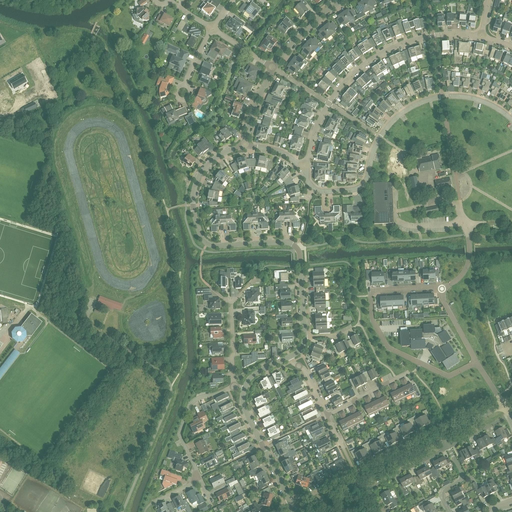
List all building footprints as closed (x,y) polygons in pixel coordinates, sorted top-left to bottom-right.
[(137,23),(143,25),(143,21),(149,21),(149,14),(146,14),(147,13),(147,12),(147,11),(146,11),(145,11),(144,12),(143,11),(143,9),(143,6),(147,3),(145,0),(144,0),(138,4),(141,7),(141,9),(136,9),(136,15),(133,15),(135,21),(137,23)] [(201,11),(209,17),(215,9),(214,8),(217,5),(218,5),(220,2),(217,0),(209,0),(212,2),(210,5),(207,3),(205,5),(203,3),(199,9),(201,11)] [(364,2),(369,11),(374,9),(374,7),(376,6),(373,0),(372,0),(368,2),(367,0),(364,2)] [(245,12),(253,18),(258,12),(261,9),(252,2),(249,5),(250,6),(249,7),(244,3),(239,10),(244,14),(245,12)] [(295,9),(302,17),(309,10),(302,2),(295,9)] [(360,14),(358,15),(360,19),(366,16),(364,14),(369,11),(364,2),(361,3),(362,5),(357,8),(360,14)] [(471,28),(475,28),(476,21),(477,21),(477,18),(476,18),(476,17),(470,16),(471,12),(470,12),(471,4),(468,4),(467,12),(467,15),(466,23),(471,24),(471,28)] [(346,12),(343,14),(349,23),(354,19),(356,21),(358,20),(360,19),(358,15),(356,16),(352,10),(347,13),(346,12)] [(163,23),(169,26),(173,19),(164,14),(163,16),(159,15),(156,21),(162,25),(163,23)] [(337,20),(341,26),(343,24),(344,26),(349,23),(343,14),(341,16),(342,17),(337,20)] [(447,23),(447,16),(444,17),(444,15),(437,16),(438,17),(436,17),(437,20),(438,20),(438,27),(442,27),(442,23),(447,23)] [(457,22),(457,15),(454,15),(447,15),(447,16),(447,23),(448,26),(451,26),(451,23),(457,22)] [(466,27),(466,23),(467,15),(460,15),(457,15),(457,22),(462,23),(462,26),(466,27)] [(278,29),(284,35),(292,27),(288,23),(290,21),(286,17),(283,21),(283,22),(278,29)] [(226,25),(236,33),(241,26),(242,27),(245,24),(239,20),(237,23),(231,18),(226,25)] [(408,22),(403,24),(405,32),(406,34),(411,32),(411,31),(415,30),(413,21),(413,18),(409,19),(410,23),(409,23),(408,22)] [(503,31),(506,23),(507,19),(504,18),(503,22),(497,21),(496,22),(495,22),(494,25),(495,25),(493,32),(497,33),(498,29),(503,31)] [(413,21),(415,30),(416,31),(422,29),(422,28),(426,27),(424,19),(413,21)] [(399,26),(392,29),(395,36),(396,37),(401,35),(401,34),(405,32),(403,24),(401,20),(397,21),(399,26)] [(187,45),(192,48),(195,43),(194,42),(196,38),(197,39),(201,33),(192,28),(186,24),(181,21),(178,26),(177,28),(188,35),(188,34),(192,36),(187,45)] [(324,28),(331,36),(336,32),(335,31),(337,29),(333,23),(328,27),(327,26),(324,28)] [(511,34),(511,27),(511,25),(506,23),(503,31),(502,34),(506,36),(507,32),(511,34)] [(381,29),(386,40),(386,41),(392,39),(391,38),(395,36),(392,29),(391,25),(381,29)] [(318,35),(323,40),(325,39),(326,40),(331,36),(324,28),(322,30),(323,31),(318,35)] [(372,38),(376,45),(377,46),(382,43),(382,42),(386,40),(381,29),(380,28),(376,30),(379,35),(378,35),(372,38)] [(277,42),(268,35),(262,44),(260,48),(265,52),(267,49),(269,51),(272,51),(274,48),(273,47),(277,42)] [(363,43),(368,52),(373,48),(376,45),(372,38),(368,41),(368,40),(363,43)] [(307,44),(315,51),(319,47),(321,49),(323,47),(315,39),(311,43),(309,42),(307,44)] [(353,49),(354,50),(359,57),(362,54),(363,55),(368,52),(363,43),(361,40),(359,42),(358,44),(359,46),(353,49)] [(207,56),(214,60),(220,52),(228,57),(231,53),(226,49),(215,42),(211,49),(211,50),(207,56)] [(442,47),(442,55),(446,54),(446,53),(449,53),(449,54),(453,54),(452,47),(449,48),(449,43),(443,43),(443,46),(442,47)] [(464,54),(465,44),(459,43),(459,48),(455,48),(455,51),(459,51),(458,53),(464,54)] [(173,69),(181,72),(183,67),(184,67),(184,66),(185,65),(184,65),(184,64),(187,56),(179,52),(180,50),(168,44),(165,51),(176,56),(175,58),(172,56),(169,64),(175,66),(173,69)] [(307,57),(310,60),(312,58),(311,56),(315,51),(307,44),(305,47),(306,48),(302,52),(307,57)] [(465,44),(464,54),(469,54),(469,56),(471,56),(472,53),(472,47),(470,47),(470,44),(465,44)] [(479,55),(481,46),(475,45),(474,48),(472,47),(472,53),(473,53),(473,54),(479,55)] [(486,59),(488,52),(485,51),(486,47),(481,46),(479,55),(484,57),(484,58),(486,59)] [(420,47),(414,48),(417,57),(423,56),(422,55),(425,54),(424,51),(422,52),(420,47)] [(410,55),(406,56),(408,60),(409,65),(412,62),(411,59),(417,57),(414,48),(408,50),(410,55)] [(495,60),(498,51),(493,49),(491,53),(488,52),(486,59),(489,59),(490,58),(495,60)] [(343,54),(350,63),(354,61),(359,58),(359,57),(354,50),(349,54),(348,55),(346,51),(342,53),(343,54)] [(498,51),(495,60),(500,62),(502,63),(502,61),(504,56),(502,55),(503,52),(498,51)] [(401,53),(395,56),(399,64),(404,62),(408,60),(406,56),(403,58),(401,53)] [(337,64),(337,65),(343,70),(346,68),(347,68),(351,64),(350,63),(343,54),(338,58),(339,59),(339,60),(339,59),(335,62),(337,64)] [(503,63),(508,66),(511,57),(511,56),(507,54),(506,57),(504,56),(502,61),(502,63),(503,63)] [(292,62),(300,69),(304,64),(306,65),(308,63),(299,56),(295,61),(294,60),(292,62)] [(388,65),(390,67),(391,71),(391,70),(392,70),(392,69),(393,69),(393,68),(393,67),(399,64),(395,56),(389,58),(392,63),(388,65)] [(288,71),(293,75),(295,73),(297,74),(300,69),(292,62),(290,65),(291,66),(288,71)] [(377,66),(382,73),(387,70),(387,69),(390,67),(388,65),(385,66),(382,62),(377,66)] [(248,78),(254,81),(259,72),(259,71),(259,70),(258,69),(258,68),(249,64),(246,70),(249,71),(248,74),(250,75),(248,78)] [(199,81),(208,85),(209,81),(209,80),(209,79),(209,78),(208,78),(211,72),(210,71),(212,66),(209,65),(208,67),(204,65),(203,68),(202,68),(200,72),(202,73),(201,75),(202,75),(199,81)] [(329,73),(335,78),(338,75),(339,76),(344,71),(343,70),(337,65),(332,69),(333,69),(329,73)] [(371,75),(377,83),(378,83),(379,80),(384,76),(382,73),(377,66),(372,69),(374,72),(371,75)] [(322,81),(329,86),(332,83),(332,84),(337,79),(335,78),(329,73),(329,72),(325,77),(326,78),(322,81)] [(459,87),(459,82),(460,76),(458,76),(458,74),(455,73),(455,72),(448,72),(448,75),(444,75),(444,81),(446,81),(449,80),(449,82),(454,82),(454,87),(459,87)] [(482,73),(481,80),(479,85),(483,87),(482,91),(487,93),(489,89),(491,83),(487,82),(488,80),(486,79),(488,75),(482,73)] [(23,74),(10,82),(14,88),(27,81),(23,74)] [(361,78),(369,88),(369,87),(369,88),(373,84),(377,83),(371,75),(368,77),(365,74),(361,78)] [(468,88),(469,83),(470,78),(467,77),(467,75),(463,74),(463,77),(460,76),(459,82),(464,83),(463,87),(468,88)] [(422,81),(423,81),(425,88),(425,89),(427,88),(427,90),(431,90),(431,88),(434,87),(432,79),(429,79),(428,75),(425,76),(426,80),(422,81)] [(478,90),(479,85),(481,80),(477,79),(478,77),(474,76),(473,78),(470,78),(469,83),(474,85),(473,89),(478,90)] [(160,94),(160,98),(166,97),(166,96),(169,96),(168,92),(170,88),(169,88),(170,86),(166,84),(168,81),(159,78),(157,83),(161,85),(160,89),(160,90),(159,91),(159,92),(159,93),(160,94)] [(361,93),(364,96),(365,92),(369,88),(361,78),(356,82),(356,83),(359,85),(356,88),(361,93)] [(236,92),(243,95),(244,93),(248,94),(252,85),(238,79),(234,87),(238,89),(236,92)] [(274,88),(283,93),(287,87),(289,88),(290,88),(291,88),(292,85),(288,83),(282,80),(280,83),(281,83),(280,85),(277,83),(276,85),(275,85),(274,88)] [(316,90),(322,95),(325,91),(326,92),(330,87),(329,86),(322,81),(318,86),(319,87),(316,90)] [(416,83),(413,84),(416,91),(416,92),(419,91),(420,93),(423,91),(422,89),(425,88),(423,81),(420,82),(419,81),(416,83)] [(496,97),(498,93),(501,87),(497,86),(498,84),(495,82),(494,84),(491,83),(489,89),(493,91),(491,94),(496,97)] [(404,89),(407,95),(408,96),(411,95),(411,96),(415,95),(413,92),(416,91),(413,84),(410,86),(410,85),(406,87),(407,87),(404,88),(404,89)] [(504,102),(507,98),(510,93),(507,91),(508,89),(505,87),(503,89),(501,87),(498,93),(502,95),(499,99),(504,102)] [(214,93),(205,90),(200,88),(198,95),(197,95),(197,96),(197,97),(197,98),(196,98),(195,98),(196,99),(194,101),(192,105),(196,108),(198,104),(200,106),(202,103),(203,103),(204,103),(205,103),(206,104),(206,103),(207,103),(207,102),(207,101),(207,100),(207,99),(207,98),(206,98),(206,97),(205,97),(205,96),(205,95),(208,97),(214,93)] [(272,100),(281,104),(284,100),(281,98),(283,93),(274,88),(272,91),(273,91),(272,94),(275,95),(274,97),(272,100)] [(361,93),(356,88),(354,91),(350,88),(346,93),(354,99),(358,94),(359,95),(361,93)] [(393,91),(395,94),(399,100),(400,101),(402,99),(404,101),(407,99),(405,96),(407,95),(404,89),(401,90),(401,89),(398,91),(396,89),(393,91)] [(340,104),(346,108),(350,104),(354,99),(346,93),(342,98),(341,99),(341,101),(342,102),(340,104)] [(389,98),(387,100),(391,105),(392,106),(395,104),(396,106),(399,104),(397,101),(399,100),(395,94),(392,96),(392,95),(389,97),(389,98)] [(304,109),(310,112),(312,108),(315,109),(316,107),(317,107),(319,104),(307,98),(304,105),(303,105),(302,105),(301,108),(304,109)] [(264,109),(274,113),(277,106),(279,103),(281,104),(272,100),(271,104),(270,105),(267,104),(266,106),(264,109)] [(379,106),(385,112),(385,113),(388,110),(389,112),(392,109),(390,107),(391,105),(387,100),(384,102),(384,101),(381,104),(382,104),(379,106)] [(231,116),(239,118),(240,114),(241,114),(243,110),(241,109),(243,105),(234,102),(232,107),(234,107),(233,111),(232,111),(231,116)] [(168,119),(170,123),(174,121),(178,119),(178,118),(187,114),(184,107),(175,112),(173,111),(170,104),(164,108),(161,109),(163,113),(166,112),(167,114),(166,115),(168,119)] [(372,114),(379,119),(381,117),(383,118),(385,115),(383,114),(385,112),(379,106),(377,109),(377,108),(374,111),(375,111),(372,114)] [(263,121),(271,124),(272,120),(274,113),(264,109),(263,112),(264,112),(263,115),(266,116),(265,118),(264,121),(263,121)] [(304,109),(299,120),(306,122),(307,117),(311,119),(312,117),(314,114),(313,113),(310,112),(304,109)] [(371,125),(373,127),(375,124),(377,125),(379,122),(377,121),(379,119),(372,114),(370,112),(368,114),(367,114),(365,117),(368,120),(366,122),(368,123),(367,124),(370,126),(371,125)] [(196,122),(192,114),(184,118),(189,127),(194,124),(194,123),(196,122)] [(327,124),(337,129),(342,119),(335,115),(333,119),(334,119),(333,120),(330,119),(329,121),(327,124)] [(293,130),(295,130),(302,132),(303,129),(303,128),(306,129),(307,127),(308,127),(309,123),(299,120),(297,127),(294,126),(293,130)] [(257,131),(267,134),(269,127),(271,124),(263,121),(262,125),(263,125),(262,127),(259,126),(259,128),(258,128),(257,131)] [(217,137),(221,142),(225,139),(225,140),(227,138),(227,139),(232,136),(230,134),(234,129),(226,123),(224,126),(225,128),(220,132),(221,134),(217,137)] [(337,129),(327,124),(326,127),(325,129),(328,131),(326,136),(332,139),(334,133),(336,134),(337,134),(339,130),(337,129)] [(294,134),(292,141),(303,144),(304,141),(303,140),(303,138),(300,137),(301,136),(302,132),(295,130),(294,134)] [(259,140),(262,141),(263,139),(266,140),(267,134),(257,131),(256,135),(257,135),(256,137),(259,138),(259,140)] [(356,142),(363,145),(364,143),(366,144),(368,141),(366,140),(367,137),(365,136),(365,135),(362,133),(361,134),(360,133),(358,136),(355,134),(352,140),(354,142),(356,142)] [(194,150),(199,155),(202,153),(203,154),(208,149),(206,146),(209,144),(204,138),(201,141),(202,141),(197,146),(197,147),(194,150)] [(329,151),(331,144),(332,141),(325,139),(324,142),(322,144),(321,143),(320,145),(319,145),(319,149),(329,151)] [(290,149),(300,152),(301,147),(302,147),(303,144),(292,141),(290,149)] [(349,151),(359,154),(360,154),(361,151),(363,152),(364,148),(362,148),(363,145),(356,142),(355,145),(354,145),(350,144),(348,150),(349,151)] [(326,162),(328,162),(329,159),(330,159),(332,152),(329,151),(319,149),(318,152),(318,154),(320,155),(320,157),(319,160),(326,162)] [(349,162),(357,163),(358,163),(359,160),(361,161),(361,157),(359,156),(359,154),(349,151),(348,155),(351,155),(350,158),(350,159),(350,161),(349,161),(349,162)] [(189,167),(190,167),(196,160),(186,153),(182,157),(185,159),(183,162),(186,165),(186,166),(188,167),(189,167)] [(416,154),(420,172),(435,169),(435,170),(442,169),(439,154),(432,156),(432,157),(422,159),(421,153),(416,154)] [(251,159),(252,167),(255,167),(261,168),(263,158),(259,157),(259,158),(257,157),(256,159),(251,159)] [(240,159),(243,169),(249,168),(249,167),(252,167),(251,159),(246,159),(246,158),(244,159),(244,158),(240,159)] [(263,158),(261,168),(266,170),(266,169),(269,171),(273,163),(268,161),(268,160),(266,159),(263,158)] [(230,166),(235,173),(237,171),(243,169),(240,159),(237,160),(237,161),(235,161),(235,163),(230,166)] [(348,172),(355,173),(356,173),(357,169),(359,169),(359,166),(356,166),(357,163),(349,162),(349,165),(348,165),(348,169),(348,172)] [(315,175),(325,175),(326,169),(329,169),(329,164),(326,164),(313,163),(313,167),(319,167),(319,169),(316,169),(316,171),(315,171),(315,175)] [(275,174),(279,178),(287,171),(284,168),(284,169),(282,167),(281,168),(276,165),(272,172),(275,174)] [(217,174),(226,181),(229,177),(230,177),(230,178),(231,178),(232,178),(232,177),(233,177),(233,176),(233,175),(232,175),(227,168),(223,171),(221,170),(220,172),(217,174)] [(283,182),(285,185),(292,181),(289,176),(290,175),(289,174),(289,173),(287,171),(279,178),(283,182)] [(348,183),(352,183),(352,182),(355,182),(355,179),(357,179),(357,175),(356,175),(355,173),(348,172),(343,171),(343,175),(343,179),(347,179),(347,182),(348,182),(348,183)] [(213,185),(224,190),(224,189),(221,187),(222,186),(226,181),(217,174),(215,177),(216,178),(214,179),(216,181),(213,185)] [(325,183),(325,175),(315,175),(315,178),(315,180),(318,180),(318,183),(325,183)] [(409,179),(413,200),(421,198),(417,177),(409,179)] [(435,181),(437,190),(452,187),(450,178),(435,181)] [(287,188),(288,193),(299,190),(297,186),(297,187),(296,185),(295,185),(292,181),(285,185),(287,187),(287,188)] [(393,182),(373,183),(374,224),(395,224),(393,182)] [(208,195),(218,197),(219,191),(220,190),(223,191),(224,190),(213,185),(211,190),(210,189),(209,192),(208,191),(208,195)] [(290,199),(290,202),(298,201),(298,196),(300,196),(299,194),(300,193),(299,190),(288,193),(290,199)] [(209,201),(209,206),(217,206),(217,203),(218,197),(208,195),(207,199),(208,199),(207,201),(209,201)] [(353,210),(353,205),(349,206),(349,207),(343,207),(343,213),(346,213),(351,217),(352,222),(356,222),(356,223),(364,222),(365,222),(365,212),(364,212),(356,213),(353,210)] [(332,214),(328,214),(328,224),(332,224),(336,224),(336,222),(336,218),(340,213),(340,207),(337,207),(337,206),(333,206),(333,212),(332,214)] [(425,209),(427,215),(439,213),(437,206),(425,209)] [(317,208),(315,208),(315,214),(320,219),(320,223),(321,225),(325,225),(325,226),(328,226),(328,224),(328,214),(323,214),(322,213),(322,207),(317,207),(317,208)] [(211,226),(211,232),(218,232),(218,227),(219,226),(220,226),(221,231),(224,231),(223,225),(223,213),(222,210),(210,210),(210,212),(215,216),(215,217),(215,221),(211,226)] [(287,212),(287,222),(290,222),(293,223),(293,228),(300,227),(300,221),(295,217),(294,213),(290,213),(290,211),(287,212)] [(225,212),(223,213),(223,225),(226,225),(229,227),(229,231),(236,231),(236,225),(231,221),(230,216),(226,217),(226,212),(225,212)] [(275,223),(275,229),(282,229),(281,224),(283,222),(287,222),(287,212),(283,212),(283,213),(279,214),(279,218),(275,223)] [(243,224),(243,231),(250,230),(249,225),(251,224),(255,224),(255,213),(251,213),(252,215),(247,215),(247,220),(243,224)] [(255,213),(255,224),(258,224),(261,225),(261,230),(268,229),(268,223),(263,219),(262,215),(258,215),(258,213),(255,213)] [(313,280),(324,279),(323,272),(323,268),(314,268),(315,275),(313,275),(313,280)] [(227,279),(230,279),(230,269),(227,269),(227,274),(220,272),(219,277),(221,277),(220,278),(220,281),(218,281),(218,285),(221,285),(221,288),(222,288),(222,290),(225,289),(225,288),(226,288),(226,287),(227,287),(227,279)] [(235,282),(235,289),(241,289),(241,285),(243,285),(243,280),(241,280),(241,279),(240,279),(240,274),(237,274),(237,273),(233,273),(233,272),(233,269),(230,269),(230,279),(233,279),(233,282),(235,282)] [(280,279),(280,282),(284,281),(288,281),(288,277),(287,277),(286,270),(274,271),(274,279),(280,279)] [(399,273),(398,270),(389,271),(390,279),(393,279),(393,282),(399,282),(399,273)] [(430,280),(429,271),(420,272),(420,278),(424,278),(424,281),(430,280)] [(439,271),(429,271),(430,280),(436,280),(435,277),(439,277),(439,271)] [(378,281),(379,283),(384,283),(384,280),(388,280),(387,273),(378,274),(378,281)] [(373,283),(379,283),(378,281),(378,274),(366,275),(367,281),(372,280),(373,283)] [(316,291),(324,290),(324,279),(313,280),(313,285),(315,285),(315,288),(316,291)] [(280,292),(280,299),(290,298),(290,289),(282,289),(282,285),(279,286),(275,286),(275,292),(280,292)] [(247,292),(248,302),(257,302),(257,295),(260,295),(259,288),(251,289),(252,290),(250,292),(247,292)] [(314,301),(325,301),(324,293),(324,290),(316,291),(316,293),(316,296),(314,296),(314,301)] [(209,301),(210,309),(220,308),(219,298),(212,299),(212,294),(204,294),(204,301),(209,301)] [(113,308),(120,311),(122,305),(100,296),(98,302),(106,305),(106,306),(109,307),(108,308),(110,309),(110,308),(112,309),(113,308)] [(387,308),(386,298),(381,298),(381,305),(378,305),(378,309),(387,308)] [(281,305),(281,312),(291,311),(290,304),(285,304),(285,301),(279,302),(279,305),(281,305)] [(317,309),(317,312),(325,311),(325,301),(314,301),(314,306),(317,306),(317,309)] [(315,323),(326,322),(331,322),(331,319),(329,319),(327,318),(326,318),(325,311),(317,312),(317,315),(317,317),(315,317),(315,323)] [(243,319),(243,326),(250,326),(250,324),(254,323),(254,312),(244,312),(244,318),(243,319)] [(209,317),(210,325),(220,325),(220,317),(220,314),(211,314),(211,317),(209,317)] [(12,339),(17,342),(23,341),(26,337),(26,336),(30,335),(31,336),(41,323),(31,315),(21,328),(15,328),(12,333),(12,339)] [(281,319),(281,326),(292,326),(291,322),(292,322),(292,318),(287,318),(287,315),(276,316),(276,319),(281,319)] [(499,325),(496,326),(500,336),(504,335),(503,332),(507,331),(504,322),(504,321),(498,324),(499,325)] [(318,330),(318,334),(331,333),(331,329),(327,329),(326,322),(315,323),(316,328),(318,328),(318,330)] [(409,333),(406,333),(401,333),(402,347),(410,346),(410,345),(412,345),(412,350),(426,349),(426,347),(428,347),(427,349),(431,351),(432,349),(434,351),(432,352),(439,364),(443,361),(444,363),(443,363),(448,370),(459,362),(458,361),(458,360),(456,357),(455,356),(454,356),(453,355),(455,354),(454,354),(454,352),(449,345),(449,344),(447,346),(445,344),(451,340),(446,332),(439,336),(434,334),(434,326),(424,326),(424,333),(422,333),(422,331),(411,332),(411,334),(409,334),(409,333)] [(213,335),(213,338),(223,338),(223,334),(221,334),(221,328),(210,328),(210,335),(213,335)] [(281,334),(282,343),(293,342),(293,334),(287,334),(287,330),(279,331),(279,334),(281,334)] [(243,336),(244,344),(256,343),(255,335),(243,336)] [(349,341),(353,349),(355,347),(355,346),(360,344),(356,335),(350,338),(351,339),(349,341)] [(340,343),(344,351),(350,349),(350,350),(353,349),(349,341),(346,342),(346,340),(340,343)] [(312,351),(321,354),(323,349),(324,349),(325,346),(317,343),(316,346),(314,345),(312,351)] [(333,348),(337,356),(340,355),(339,354),(344,351),(340,343),(335,345),(336,347),(333,348)] [(212,350),(212,355),(223,355),(223,347),(218,347),(217,344),(212,344),(209,344),(209,350),(212,350)] [(0,368),(0,378),(20,354),(14,349),(0,368)] [(311,359),(319,362),(320,360),(319,359),(321,354),(312,351),(310,356),(312,357),(311,359)] [(243,360),(244,368),(247,367),(256,362),(258,361),(258,359),(266,359),(265,355),(257,355),(257,352),(251,353),(252,356),(241,356),(242,360),(243,360)] [(212,359),(213,368),(209,369),(208,370),(208,373),(215,373),(215,370),(223,370),(223,362),(219,362),(219,359),(212,359)] [(319,366),(320,368),(316,370),(319,375),(327,371),(325,366),(326,365),(325,363),(319,366)] [(365,373),(368,380),(371,379),(372,381),(377,378),(373,370),(368,372),(367,371),(365,373)] [(322,380),(325,379),(326,381),(332,378),(331,376),(330,376),(327,371),(319,375),(322,380)] [(273,385),(274,385),(276,384),(277,385),(280,384),(279,382),(283,380),(283,379),(285,378),(282,373),(280,374),(280,373),(276,375),(275,374),(272,375),(273,376),(270,377),(273,385)] [(357,377),(361,386),(367,383),(366,382),(368,380),(365,373),(362,374),(362,375),(357,377)] [(209,384),(209,389),(217,388),(217,383),(223,383),(222,376),(218,376),(218,374),(212,374),(213,383),(209,384)] [(276,389),(274,385),(273,385),(270,377),(267,379),(266,378),(263,380),(264,381),(260,382),(260,384),(259,384),(262,389),(263,389),(263,390),(267,388),(268,390),(271,388),(273,391),(276,389)] [(355,387),(356,389),(361,386),(357,377),(352,380),(352,379),(349,380),(353,388),(355,387)] [(332,378),(326,381),(324,382),(326,385),(324,385),(327,391),(335,387),(333,381),(334,381),(332,378)] [(294,392),(299,390),(298,387),(302,385),(301,382),(299,383),(297,379),(289,382),(291,386),(288,388),(290,390),(288,391),(290,394),(294,392)] [(405,384),(411,396),(416,393),(413,387),(412,384),(408,386),(407,383),(405,384)] [(401,389),(406,398),(411,396),(405,384),(403,385),(404,388),(401,389)] [(338,392),(335,387),(327,391),(329,396),(333,394),(334,397),(340,394),(339,391),(338,392)] [(394,389),(400,401),(406,398),(401,389),(398,391),(397,388),(394,389)] [(299,390),(294,392),(296,396),(293,398),(295,401),(296,402),(298,400),(299,402),(302,401),(301,398),(307,395),(306,392),(304,393),(302,389),(299,390)] [(391,394),(395,403),(400,401),(394,389),(392,390),(394,393),(391,394)] [(343,402),(340,397),(341,397),(340,394),(334,397),(335,399),(332,401),(334,406),(343,402)] [(217,403),(214,404),(216,407),(227,402),(226,399),(228,398),(228,396),(227,395),(226,395),(225,395),(215,399),(217,403)] [(259,410),(265,407),(266,406),(265,403),(266,403),(265,399),(264,400),(262,396),(254,400),(256,404),(255,404),(257,407),(259,410)] [(379,397),(385,409),(390,406),(385,397),(382,399),(381,396),(379,397)] [(375,402),(379,411),(381,411),(385,409),(379,397),(376,398),(378,401),(375,402)] [(307,398),(302,401),(299,402),(301,406),(298,408),(300,411),(303,409),(304,412),(307,410),(306,408),(312,405),(311,402),(309,402),(307,398)] [(368,402),(374,414),(379,411),(375,402),(372,403),(371,400),(368,402)] [(220,409),(222,412),(221,413),(222,416),(230,412),(231,412),(230,409),(231,408),(232,408),(232,407),(232,405),(231,403),(228,405),(227,402),(216,407),(217,410),(220,409)] [(364,407),(369,416),(374,414),(368,402),(366,403),(368,406),(364,407)] [(261,418),(262,420),(270,417),(268,414),(270,413),(268,410),(267,411),(265,407),(259,410),(257,411),(259,414),(258,415),(260,418),(261,418)] [(307,410),(304,412),(301,414),(304,421),(306,424),(312,421),(311,418),(317,415),(315,411),(314,412),(312,408),(307,410)] [(421,418),(425,426),(430,424),(428,419),(430,417),(426,410),(422,413),(424,416),(421,418)] [(353,412),(359,424),(365,421),(360,412),(357,414),(356,411),(353,412)] [(192,430),(196,428),(197,432),(205,428),(202,423),(207,421),(203,412),(198,414),(199,417),(192,420),(194,424),(190,426),(192,430)] [(230,412),(222,416),(219,418),(221,421),(224,419),(225,423),(224,423),(226,427),(235,422),(234,419),(237,418),(235,415),(234,415),(233,415),(232,415),(230,412)] [(350,417),(354,426),(359,424),(353,412),(351,413),(353,416),(350,417)] [(265,428),(267,430),(275,426),(273,424),(274,423),(273,420),(275,419),(273,415),(270,417),(262,420),(264,424),(263,425),(265,428)] [(343,417),(349,429),(354,426),(350,417),(347,419),(345,416),(343,417)] [(339,423),(344,432),(349,429),(343,417),(341,418),(342,421),(339,423)] [(411,419),(415,426),(417,424),(420,429),(425,426),(421,418),(417,420),(415,417),(411,419)] [(405,426),(410,434),(415,432),(412,427),(415,426),(411,419),(407,421),(409,424),(405,426)] [(226,430),(229,429),(230,433),(229,433),(231,436),(239,432),(240,432),(238,429),(239,429),(240,427),(240,426),(239,424),(237,425),(235,422),(226,427),(224,427),(226,430)] [(310,434),(322,428),(320,424),(312,427),(311,425),(307,427),(304,428),(307,435),(310,434)] [(270,437),(272,440),(279,437),(278,434),(279,433),(278,430),(279,429),(277,425),(275,426),(267,430),(269,434),(268,435),(269,438),(270,437)] [(396,427),(396,428),(399,434),(402,432),(404,437),(410,434),(405,426),(401,428),(399,425),(396,427)] [(324,433),(322,428),(310,434),(313,438),(317,436),(324,433)] [(391,435),(395,444),(400,441),(398,436),(400,435),(399,434),(396,428),(393,430),(394,433),(391,435)] [(496,440),(499,446),(504,443),(503,440),(507,438),(508,439),(511,437),(507,429),(504,431),(503,428),(496,432),(499,438),(496,440)] [(234,446),(244,442),(242,439),(245,438),(244,435),(242,435),(241,435),(240,435),(239,432),(231,436),(228,437),(229,441),(232,439),(234,443),(233,443),(234,446)] [(381,436),(385,443),(387,442),(390,447),(395,444),(391,435),(387,437),(385,434),(381,436)] [(275,446),(278,451),(286,447),(289,446),(287,443),(288,442),(287,440),(290,439),(289,436),(283,439),(284,441),(283,442),(275,446)] [(375,443),(380,452),(385,449),(382,444),(385,443),(381,436),(377,438),(379,441),(375,443)] [(488,436),(482,439),(487,447),(493,444),(493,446),(496,444),(494,439),(491,441),(488,436)] [(207,438),(203,440),(195,444),(199,452),(197,453),(198,455),(200,454),(201,455),(208,451),(205,446),(210,443),(207,438)] [(316,444),(318,448),(329,443),(327,438),(320,442),(319,439),(313,442),(311,443),(312,445),(316,444)] [(476,448),(476,449),(477,450),(479,455),(482,453),(481,450),(487,447),(482,439),(476,442),(479,446),(476,448)] [(245,445),(244,442),(234,446),(232,447),(234,451),(236,454),(232,455),(234,459),(237,457),(239,456),(248,452),(247,449),(248,449),(249,448),(249,447),(249,445),(248,443),(245,445)] [(366,444),(370,451),(372,450),(374,455),(380,452),(375,443),(371,445),(370,442),(366,444)] [(316,454),(318,457),(321,456),(326,453),(325,451),(332,447),(329,443),(318,448),(320,453),(316,454)] [(360,452),(364,460),(370,457),(367,452),(370,451),(366,444),(362,446),(364,450),(360,452)] [(465,450),(470,458),(474,456),(475,459),(480,456),(479,455),(477,450),(476,449),(477,450),(474,451),(471,446),(465,450)] [(289,452),(291,451),(290,450),(287,451),(286,447),(278,451),(280,456),(288,453),(289,452)] [(357,458),(359,463),(364,460),(360,452),(356,453),(354,450),(350,452),(354,459),(357,458)] [(459,459),(461,465),(465,463),(464,461),(470,458),(465,450),(459,453),(462,458),(459,459)] [(176,470),(181,471),(181,470),(182,471),(183,467),(186,469),(188,463),(183,461),(183,462),(181,461),(182,457),(175,454),(176,453),(170,451),(167,458),(172,460),(171,461),(174,462),(173,464),(176,465),(175,468),(176,469),(176,470)] [(281,463),(284,468),(292,464),(292,465),(295,463),(293,457),(297,455),(295,452),(290,455),(288,456),(289,459),(281,463)] [(507,464),(511,462),(511,455),(508,457),(507,454),(501,456),(502,459),(505,458),(507,464)] [(205,464),(207,469),(216,465),(214,460),(216,459),(214,455),(201,461),(202,465),(205,464)] [(248,456),(242,459),(246,467),(249,465),(257,461),(254,456),(249,458),(248,456)] [(334,463),(340,474),(345,471),(343,467),(346,465),(341,457),(338,458),(339,460),(335,463),(334,463)] [(444,457),(439,460),(443,468),(446,466),(447,469),(452,466),(449,459),(446,461),(444,457)] [(324,463),(330,474),(332,472),(335,477),(340,474),(334,463),(328,467),(328,464),(329,464),(327,458),(323,459),(324,463)] [(432,468),(432,469),(436,477),(437,477),(438,478),(439,480),(441,478),(439,473),(441,472),(439,470),(443,468),(439,460),(433,463),(435,467),(432,468)] [(251,471),(252,470),(259,467),(257,461),(249,465),(251,471)] [(320,474),(324,482),(329,479),(327,475),(330,474),(324,463),(322,465),(324,469),(321,471),(319,472),(320,474)] [(291,471),(292,474),(298,471),(297,468),(297,467),(293,467),(292,465),(292,464),(284,468),(287,473),(291,471)] [(428,467),(422,470),(426,478),(430,476),(431,478),(433,477),(434,478),(436,477),(432,469),(430,470),(428,467)] [(165,489),(174,485),(176,485),(177,481),(180,482),(182,478),(170,474),(171,473),(162,470),(160,476),(164,477),(162,484),(165,489)] [(419,476),(416,477),(420,485),(423,484),(422,483),(424,482),(423,479),(426,478),(422,470),(417,472),(419,476)] [(256,475),(259,480),(266,477),(264,471),(261,473),(256,475)] [(311,476),(314,482),(317,481),(319,485),(324,482),(320,474),(319,472),(311,476)] [(295,484),(301,486),(304,478),(298,476),(297,473),(291,476),(294,483),(295,484)] [(210,481),(214,488),(224,483),(221,475),(210,481)] [(405,477),(409,485),(413,484),(414,486),(416,485),(417,486),(419,485),(420,485),(416,477),(413,478),(411,475),(405,477)] [(301,486),(307,488),(307,487),(308,488),(315,484),(314,482),(311,476),(307,477),(306,479),(304,478),(301,486)] [(257,484),(260,490),(265,487),(267,486),(266,484),(269,482),(266,477),(259,480),(260,482),(257,484)] [(399,485),(404,496),(409,493),(406,487),(409,485),(405,477),(400,480),(401,484),(399,485)] [(483,483),(485,487),(489,496),(495,492),(493,488),(496,486),(492,479),(487,482),(487,481),(483,483)] [(481,494),(484,499),(489,496),(485,487),(481,489),(480,486),(478,487),(475,482),(472,484),(475,490),(478,495),(481,494)] [(451,495),(454,500),(463,496),(461,492),(464,491),(462,486),(455,489),(456,492),(451,495)] [(264,494),(262,499),(271,502),(272,496),(272,494),(269,487),(263,491),(264,494)] [(229,488),(216,494),(220,501),(230,496),(228,493),(231,492),(229,488)] [(196,502),(198,505),(204,503),(200,493),(196,495),(194,490),(187,493),(192,504),(196,502)] [(381,495),(387,505),(390,503),(393,509),(398,506),(395,499),(394,500),(392,497),(395,495),(395,494),(394,492),(393,491),(390,493),(389,491),(381,495)] [(180,507),(182,511),(189,507),(186,500),(183,501),(181,500),(179,496),(172,500),(177,509),(180,507)] [(462,504),(464,507),(468,504),(469,504),(470,503),(469,500),(468,498),(465,499),(463,496),(454,500),(457,506),(462,504)] [(258,506),(259,509),(260,511),(261,511),(268,509),(268,507),(269,507),(271,502),(262,499),(261,505),(258,506)] [(157,511),(174,511),(171,506),(169,507),(168,507),(165,502),(158,506),(160,509),(157,510),(157,511)] [(249,509),(250,511),(257,511),(256,510),(259,509),(258,506),(256,502),(253,504),(254,506),(249,509)] [(426,511),(430,511),(435,510),(432,504),(429,506),(427,503),(420,507),(421,510),(422,510),(423,511),(426,510),(426,511)]
